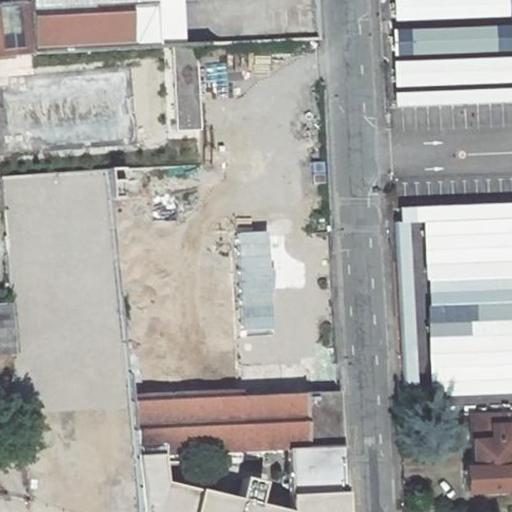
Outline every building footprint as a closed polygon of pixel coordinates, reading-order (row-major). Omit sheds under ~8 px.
[(25,0),(29,2),(33,53),(156,46),(155,5),(154,0),(25,0)] [(0,4),(0,55),(33,53),(29,2),(0,4)] [(170,46),(175,132),(200,130),(196,45),(170,46)] [(511,200),(412,204),(423,398),(511,393),(511,200)] [(0,354),(16,353),(11,303),(0,303),(0,354)] [(237,397),(130,403),(140,511),(342,511),(337,392),(237,397)] [(511,491),(511,411),(469,413),(472,470),(462,470),(463,493),(511,491)]
